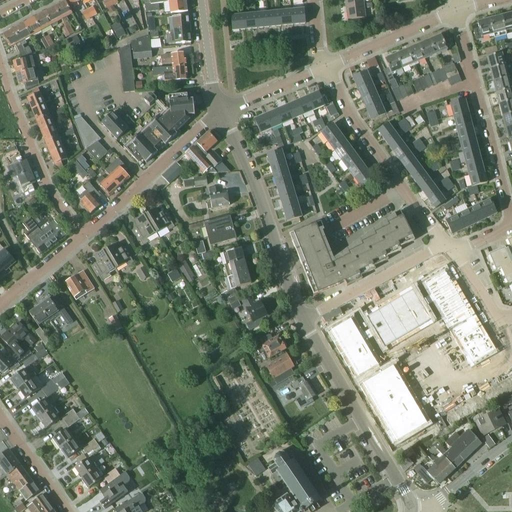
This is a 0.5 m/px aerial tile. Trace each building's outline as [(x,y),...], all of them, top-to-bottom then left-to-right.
[(104,0),(102,1),(106,9),(112,6),(109,0),(104,0)] [(109,0),(112,6),(115,10),(120,7),(115,0),(109,0)] [(187,12),(185,0),(168,2),(170,14),(187,12)] [(72,15),(65,2),(54,8),(63,24),(68,21),(66,18),(72,15)] [(144,6),(145,13),(159,11),(158,4),(144,6)] [(364,18),(362,5),(345,7),(346,20),(364,18)] [(91,18),(96,15),(92,7),(87,10),(91,18)] [(63,24),(54,8),(44,14),(51,26),(52,28),(57,25),(57,23),(61,20),(63,24)] [(91,18),(87,10),(82,13),(86,20),(91,18)] [(304,23),(302,10),(290,11),(292,25),(304,23)] [(292,25),(290,11),(278,12),(280,26),(292,25)] [(280,26),(278,12),(266,13),(268,27),(280,26)] [(268,27),(266,13),(254,15),(256,28),(268,27)] [(511,13),(501,16),(506,33),(506,35),(511,33),(511,13)] [(51,26),(44,14),(34,19),(41,31),(51,26)] [(256,28),(254,15),(242,16),(244,30),(256,28)] [(189,28),(188,16),(173,18),(173,25),(169,25),(169,30),(189,28)] [(244,30),(242,16),(230,17),(232,31),(244,30)] [(501,16),(489,20),(494,36),(494,38),(506,35),(506,33),(501,16)] [(41,31),(34,19),(23,25),(30,37),(41,31)] [(494,36),(489,20),(477,23),(479,29),(474,31),(476,42),(482,40),(482,39),(494,36)] [(118,24),(111,28),(117,40),(124,36),(118,24)] [(13,30),(22,46),(25,44),(23,41),(30,37),(23,25),(13,30)] [(69,36),(74,34),(69,25),(65,27),(69,36)] [(69,36),(65,27),(61,30),(65,38),(69,36)] [(174,30),(169,31),(170,35),(174,34),(175,44),(191,43),(189,28),(174,30)] [(22,46),(13,30),(3,36),(9,48),(15,45),(21,58),(26,55),(24,49),(22,46)] [(447,51),(441,35),(429,40),(436,56),(447,51)] [(75,36),(70,38),(74,46),(79,43),(75,36)] [(130,51),(132,50),(133,60),(151,58),(149,36),(130,42),(130,51)] [(436,56),(429,40),(418,45),(425,60),(436,56)] [(129,45),(116,51),(119,57),(130,55),(129,45)] [(425,60),(418,45),(407,50),(414,65),(425,60)] [(79,46),(71,48),(72,56),(81,55),(79,46)] [(484,56),(496,52),(494,47),(483,50),(484,56)] [(414,65),(407,50),(396,54),(402,70),(414,65)] [(34,69),(38,68),(35,54),(26,57),(26,59),(13,63),(16,74),(34,69)] [(186,67),(185,54),(160,56),(161,65),(172,64),(172,69),(186,67)] [(402,70),(396,54),(384,59),(388,69),(383,71),(388,82),(393,80),(391,75),(402,70)] [(130,55),(119,57),(120,63),(131,62),(130,55)] [(505,66),(502,55),(486,59),(489,70),(505,66)] [(456,70),(454,65),(443,69),(445,75),(456,70)] [(508,78),(505,66),(489,70),(492,82),(508,78)] [(172,74),(163,74),(164,76),(162,76),(162,83),(164,83),(164,85),(174,85),(174,82),(187,81),(186,67),(172,69),(172,74)] [(38,85),(34,69),(16,74),(19,86),(22,85),(24,92),(38,85)] [(447,81),(445,75),(443,69),(437,72),(442,83),(447,81)] [(458,76),(456,70),(445,75),(447,81),(458,76)] [(371,83),(366,72),(353,78),(357,89),(371,83)] [(442,83),(437,72),(432,74),(436,85),(442,83)] [(433,87),(428,76),(423,78),(428,89),(433,87)] [(461,83),(458,76),(447,81),(450,87),(461,83)] [(428,89),(423,78),(417,80),(422,91),(428,89)] [(511,88),(511,89),(508,78),(492,82),(495,94),(511,89),(511,88)] [(422,91),(417,80),(412,83),(416,94),(422,91)] [(375,94),(371,83),(357,89),(362,99),(375,94)] [(413,95),(408,84),(403,86),(407,97),(413,95)] [(407,97),(403,86),(397,89),(402,100),(407,97)] [(402,100),(397,89),(391,91),(396,102),(402,100)] [(511,89),(495,94),(498,106),(511,102),(511,89)] [(44,105),(40,94),(40,95),(38,90),(31,93),(33,97),(27,100),(31,111),(44,105)] [(323,107),(318,93),(307,98),(313,111),(323,107)] [(123,147),(140,166),(144,162),(145,163),(157,153),(156,151),(163,144),(165,145),(176,135),(175,133),(192,117),(192,116),(194,115),(192,100),(190,100),(190,94),(165,97),(166,114),(162,115),(160,112),(123,147)] [(380,104),(375,94),(362,99),(366,110),(380,104)] [(156,95),(148,95),(143,100),(149,107),(156,100),(156,95)] [(313,111),(307,98),(296,102),(302,116),(313,111)] [(468,113),(465,101),(450,105),(453,117),(468,113)] [(302,116),(296,102),(286,107),(292,120),(302,116)] [(511,102),(498,106),(501,117),(511,114),(511,102)] [(385,115),(380,104),(366,110),(371,121),(385,115)] [(44,105),(31,111),(36,122),(49,116),(50,118),(57,115),(55,111),(48,114),(44,105)] [(292,120),(286,107),(276,111),(281,125),(292,120)] [(281,125),(276,111),(265,116),(271,129),(281,125)] [(436,119),(434,112),(426,114),(428,121),(436,119)] [(112,113),(100,124),(108,132),(120,121),(118,120),(112,113)] [(471,125),(468,113),(453,117),(456,129),(471,125)] [(511,114),(501,117),(504,129),(511,127),(511,114)] [(50,118),(49,116),(36,122),(41,133),(53,127),(50,118)] [(271,129),(265,116),(254,120),(260,134),(271,129)] [(120,121),(108,132),(115,139),(116,141),(119,138),(128,130),(122,123),(125,120),(121,117),(118,120),(120,121)] [(81,118),(73,122),(84,151),(85,150),(97,142),(100,140),(81,118)] [(398,137),(409,129),(402,119),(395,124),(399,130),(395,133),(395,134),(385,141),(392,151),(402,143),(398,137)] [(428,121),(430,128),(439,125),(436,119),(428,121)] [(339,134),(332,124),(321,133),(328,142),(339,134)] [(395,133),(388,124),(378,131),(385,141),(395,134),(395,133)] [(474,137),(471,125),(456,129),(459,141),(474,137)] [(53,127),(41,133),(45,143),(58,138),(59,140),(66,137),(64,132),(57,135),(53,127)] [(217,142),(209,133),(197,144),(201,148),(197,151),(200,155),(204,151),(205,153),(217,142)] [(346,143),(339,134),(328,142),(334,152),(346,143)] [(77,142),(75,136),(68,139),(71,145),(77,142)] [(477,148),(474,137),(459,141),(462,152),(477,148)] [(58,138),(45,143),(50,154),(62,149),(59,140),(58,138)] [(448,145),(446,138),(438,141),(440,147),(448,145)] [(422,143),(419,139),(410,145),(406,148),(402,143),(392,151),(399,160),(409,153),(409,152),(413,149),(422,143)] [(97,142),(85,150),(97,162),(107,153),(97,142)] [(353,152),(346,143),(334,152),(341,161),(353,152)] [(416,154),(425,148),(422,143),(413,149),(416,154)] [(440,147),(442,154),(450,152),(448,145),(440,147)] [(197,151),(193,147),(186,155),(198,168),(198,175),(216,174),(209,165),(204,159),(200,155),(197,151)] [(480,160),(477,148),(462,152),(465,164),(480,160)] [(67,160),(62,149),(50,154),(56,170),(63,167),(61,163),(67,160)] [(284,162),(281,151),(267,155),(270,167),(284,162)] [(210,165),(213,169),(221,162),(212,152),(204,159),(209,165),(210,165)] [(359,161),(353,152),(341,161),(348,170),(359,161)] [(416,163),(409,153),(399,160),(407,170),(416,163)] [(22,162),(19,154),(9,157),(17,177),(11,179),(12,180),(30,172),(26,161),(22,162)] [(81,156),(76,161),(83,169),(85,171),(88,168),(84,163),(85,162),(81,156)] [(436,163),(433,158),(422,167),(421,169),(416,163),(407,170),(414,180),(423,172),(428,169),(436,163)] [(118,160),(105,172),(110,177),(120,188),(130,180),(124,174),(128,171),(118,160)] [(484,172),(480,160),(465,164),(469,176),(484,172)] [(366,171),(359,161),(348,170),(355,179),(366,171)] [(288,173),(284,162),(270,167),(274,178),(288,173)] [(169,185),(183,171),(176,163),(161,177),(169,185)] [(428,169),(431,173),(439,167),(436,163),(428,169)] [(89,168),(86,172),(93,179),(96,175),(90,168),(89,168)] [(362,194),(376,184),(366,171),(355,179),(362,188),(359,190),(362,194)] [(35,184),(30,172),(12,180),(14,185),(19,183),(24,194),(22,195),(24,200),(36,196),(32,186),(35,184)] [(431,182),(423,172),(414,180),(421,189),(431,182)] [(469,176),(471,187),(472,188),(476,187),(487,184),(484,172),(469,176)] [(291,184),(288,173),(274,178),(277,189),(291,184)] [(205,178),(194,180),(194,176),(183,178),(184,182),(183,182),(184,188),(194,186),(195,188),(207,185),(205,178)] [(110,177),(105,181),(102,177),(96,182),(100,186),(110,197),(120,188),(110,177)] [(449,182),(445,177),(437,183),(441,188),(449,182)] [(438,192),(431,182),(421,189),(428,199),(438,192)] [(441,188),(444,193),(452,187),(449,182),(441,188)] [(100,206),(96,201),(100,197),(88,184),(83,188),(86,191),(78,198),(82,202),(80,203),(90,215),(100,206)] [(294,195),(291,184),(277,189),(280,199),(294,195)] [(228,205),(230,203),(229,200),(228,199),(226,193),(216,195),(215,188),(205,190),(206,196),(209,195),(211,203),(206,204),(207,210),(212,209),(212,210),(229,207),(228,205)] [(445,201),(438,192),(428,199),(435,209),(445,201)] [(298,206),(294,195),(280,199),(284,210),(298,206)] [(477,203),(478,206),(485,220),(496,215),(490,201),(482,204),(481,201),(477,203)] [(287,222),(301,217),(298,206),(284,210),(287,222)] [(478,206),(468,211),(474,225),(485,220),(478,206)] [(168,232),(174,228),(167,216),(161,219),(156,210),(146,216),(157,234),(166,229),(168,232)] [(474,225),(468,211),(457,216),(463,230),(474,225)] [(147,240),(157,234),(146,216),(135,222),(140,231),(135,234),(143,247),(149,244),(147,240)] [(205,224),(203,216),(186,219),(188,229),(204,226),(204,224),(205,224)] [(463,230),(457,216),(446,221),(452,235),(463,230)] [(406,245),(403,241),(411,237),(412,237),(402,217),(387,224),(388,227),(374,234),(375,236),(361,243),(362,246),(348,253),(349,256),(335,263),(333,261),(331,253),(328,255),(316,224),(289,235),(313,296),(339,285),(339,284),(344,282),(347,287),(362,279),(361,277),(375,270),(374,267),(380,264),(377,260),(385,256),(386,258),(392,255),(390,251),(398,247),(399,248),(406,245)] [(204,226),(210,247),(236,240),(232,226),(219,230),(217,221),(205,224),(204,224),(204,226)] [(64,237),(54,223),(41,232),(52,246),(64,237)] [(52,246),(41,232),(29,242),(40,256),(52,246)] [(488,255),(495,271),(500,269),(507,284),(511,282),(511,238),(507,241),(510,248),(505,250),(505,248),(488,255)] [(128,268),(134,264),(129,257),(130,256),(128,252),(127,253),(126,252),(121,255),(115,245),(105,252),(116,270),(126,264),(128,268)] [(203,247),(195,249),(196,255),(205,253),(203,247)] [(0,275),(15,262),(3,249),(0,252),(0,275)] [(244,260),(241,249),(222,254),(225,265),(224,266),(244,260)] [(106,276),(116,270),(105,252),(95,258),(101,267),(95,271),(102,283),(108,280),(106,276)] [(215,258),(213,253),(202,256),(203,261),(215,258)] [(247,272),(244,260),(224,266),(227,278),(247,272)] [(184,261),(177,265),(186,281),(193,277),(184,261)] [(136,274),(141,282),(150,277),(145,269),(136,274)] [(168,275),(172,282),(181,277),(176,270),(168,275)] [(471,364),(492,352),(444,271),(424,283),(471,364)] [(251,284),(247,272),(227,278),(230,290),(236,288),(236,289),(251,284)] [(93,291),(82,273),(64,285),(75,302),(93,291)] [(239,300),(234,289),(224,294),(229,305),(239,300)] [(431,321),(412,290),(365,317),(384,349),(431,321)] [(266,316),(259,303),(255,305),(251,297),(241,303),(245,310),(246,310),(253,323),(246,326),(249,332),(263,325),(261,320),(265,318),(265,316),(266,316)] [(43,305),(39,307),(49,322),(59,315),(67,327),(72,323),(64,312),(61,314),(59,311),(58,312),(49,300),(48,299),(41,303),(43,305)] [(118,300),(112,304),(118,313),(124,309),(118,300)] [(240,303),(232,307),(236,314),(244,311),(240,303)] [(36,310),(34,308),(28,312),(29,314),(37,327),(43,323),(45,325),(49,322),(39,307),(36,310)] [(115,315),(108,319),(111,324),(108,326),(112,333),(122,328),(115,315)] [(350,319),(329,331),(357,378),(377,366),(350,319)] [(33,341),(28,335),(28,334),(18,323),(9,331),(19,342),(23,339),(28,345),(33,341)] [(50,343),(40,329),(35,332),(45,347),(50,343)] [(25,347),(21,351),(16,345),(19,342),(9,331),(1,339),(11,350),(7,353),(14,360),(17,363),(19,366),(33,356),(25,347)] [(282,343),(278,337),(272,340),(270,336),(268,336),(260,340),(259,342),(261,346),(256,350),(263,363),(286,350),(285,348),(286,346),(284,343),(282,343)] [(40,344),(33,349),(36,353),(43,347),(40,344)] [(4,356),(0,352),(0,371),(2,374),(8,367),(12,371),(19,367),(19,366),(17,363),(14,360),(7,353),(7,354),(7,353),(4,356)] [(294,368),(286,355),(265,367),(272,378),(267,381),(271,389),(294,376),(290,370),(294,368)] [(37,361),(34,356),(23,364),(26,369),(37,361)] [(392,366),(361,384),(395,442),(427,424),(392,366)] [(27,376),(23,371),(11,380),(18,390),(36,377),(36,376),(33,378),(30,374),(27,376)] [(43,387),(36,377),(18,390),(25,399),(38,390),(37,390),(40,388),(44,394),(55,385),(52,380),(43,387)] [(305,384),(302,378),(291,385),(294,390),(298,388),(303,395),(295,400),(301,409),(311,403),(309,400),(316,396),(307,382),(305,384)] [(59,390),(55,385),(44,394),(47,398),(59,390)] [(511,404),(511,396),(498,403),(502,411),(508,409),(507,407),(511,404)] [(32,409),(39,419),(53,409),(50,404),(48,405),(45,400),(32,409)] [(59,420),(56,415),(58,413),(54,408),(53,409),(39,419),(47,429),(59,420)] [(76,415),(73,410),(61,419),(65,424),(76,415)] [(506,425),(498,410),(475,422),(483,437),(506,425)] [(80,420),(76,415),(65,424),(68,428),(80,420)] [(446,428),(440,418),(434,422),(440,431),(446,428)] [(73,440),(66,430),(53,439),(61,449),(73,440)] [(481,445),(469,432),(461,440),(455,434),(445,443),(451,450),(463,463),(481,445)] [(80,450),(73,440),(61,449),(68,459),(80,450)] [(98,445),(94,440),(83,448),(86,453),(98,445)] [(436,442),(432,446),(436,450),(440,447),(436,442)] [(101,450),(98,445),(86,453),(90,458),(101,450)] [(447,454),(440,447),(436,450),(443,457),(443,458),(455,470),(463,463),(451,450),(447,454)] [(22,465),(10,448),(0,455),(0,465),(7,475),(22,465)] [(414,455),(410,449),(403,453),(407,459),(414,455)] [(320,501),(293,461),(294,460),(291,454),(286,457),(283,454),(278,453),(274,456),(273,461),(275,464),(267,469),(272,475),(270,476),(270,480),(274,486),(282,481),(291,494),(287,497),(287,496),(272,506),(275,511),(298,511),(299,511),(303,511),(307,510),(308,511),(312,511),(319,508),(316,503),(320,501)] [(419,465),(413,471),(416,473),(427,485),(432,480),(438,486),(447,478),(435,465),(432,462),(431,461),(429,459),(428,457),(424,461),(431,468),(426,473),(422,468),(419,465)] [(455,470),(443,458),(438,462),(435,459),(432,462),(435,465),(447,478),(455,470)] [(257,459),(247,465),(255,477),(265,471),(257,459)] [(94,463),(90,465),(87,460),(75,469),(82,479),(97,468),(94,463)] [(33,480),(22,465),(7,475),(13,484),(9,487),(11,491),(16,487),(19,490),(33,480)] [(99,478),(103,475),(97,468),(82,479),(89,488),(101,480),(99,478)] [(103,478),(107,484),(119,476),(114,470),(103,478)] [(124,472),(119,476),(107,484),(98,491),(104,499),(99,503),(104,510),(127,493),(122,486),(127,483),(128,482),(129,481),(129,480),(129,478),(128,477),(124,472)] [(39,490),(33,480),(19,490),(25,500),(39,490)] [(52,511),(54,511),(42,493),(26,505),(31,511),(52,511)] [(143,504),(144,504),(144,502),(145,501),(145,500),(144,498),(141,493),(114,510),(114,511),(140,511),(138,507),(143,504)]
